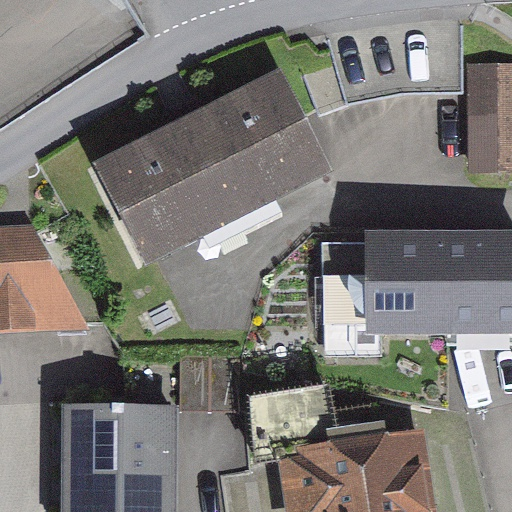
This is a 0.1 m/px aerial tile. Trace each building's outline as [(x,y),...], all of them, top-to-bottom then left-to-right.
[(511,70),(474,71),(473,179),(511,178),(511,70)] [(277,77),(106,163),(148,246),(319,160),(277,77)] [(32,233),(0,234),(0,323),(74,320),(32,233)] [(511,237),(326,237),(325,348),(380,348),(380,319),(511,319),(511,237)] [(172,511),(173,412),(73,411),(72,511),(172,511)] [(308,459),(287,461),(294,511),(429,511),(419,431),(306,445),(308,459)]
